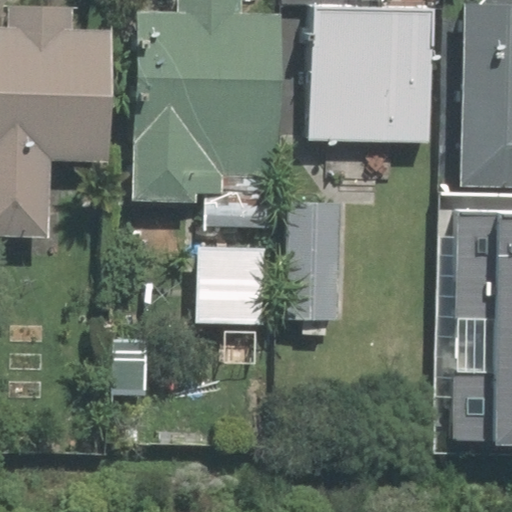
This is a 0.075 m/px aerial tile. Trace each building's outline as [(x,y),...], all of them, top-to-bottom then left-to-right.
[(511,7),(455,5),(449,135),(470,135),(467,187),(511,188),(511,7)] [(169,252),(194,253),(194,269),(182,268),(181,291),(222,293),(222,305),(252,306),(253,274),(260,275),(271,17),(123,11),(115,203),(171,205),(169,252)] [(419,13),(301,12),(300,146),(419,146),(419,13)] [(0,237),(37,238),(38,165),(96,165),(98,30),(0,28),(0,237)] [(331,206),(277,206),(279,325),(332,325),(331,206)] [(135,341),(100,340),(98,395),(133,396),(135,341)]
